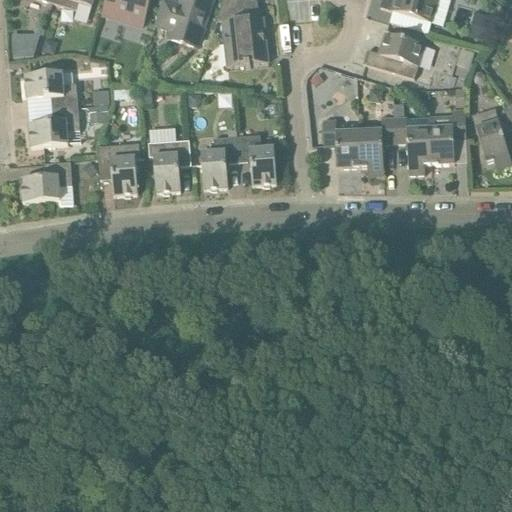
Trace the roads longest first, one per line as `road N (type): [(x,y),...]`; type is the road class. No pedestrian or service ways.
road 1 (residential): [(0,248),(153,226),(307,216)]
road 2 (residential): [(307,216),(293,76),(304,61),(350,45),(357,18),(349,0)]
road 3 (residential): [(307,216),(511,216)]
